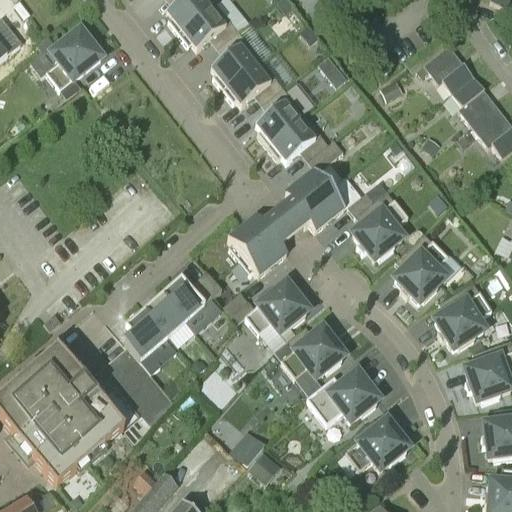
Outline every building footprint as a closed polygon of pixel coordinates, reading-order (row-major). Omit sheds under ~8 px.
[(177,40),(215,10),(207,0),(171,0),(178,8),(165,18),(170,24),(167,27),(177,40)] [(229,0),(220,7),(239,34),(249,26),(230,0),(229,0)] [(511,0),(491,0),(489,7),(511,15),(511,0)] [(212,44),(219,53),(238,38),(215,10),(177,40),(187,53),(191,50),(196,57),(212,44)] [(0,26),(0,66),(20,50),(0,26)] [(60,52),(51,59),(58,69),(45,79),(59,97),(100,64),(92,55),(97,52),(90,44),(86,47),(79,37),(75,40),(73,38),(59,49),(60,52)] [(222,96),(260,66),(238,38),(219,53),(226,62),(210,74),(215,81),(211,83),(222,96)] [(448,52),(422,71),(427,79),(438,92),(441,89),(450,101),(473,83),(448,52)] [(328,62),(317,70),(336,93),(347,85),(328,62)] [(257,101),(264,109),(282,94),(260,66),(222,96),(232,109),(236,107),(241,113),(257,101)] [(427,79),(422,71),(415,77),(420,84),(427,79)] [(456,116),(466,129),(471,136),(498,115),(473,83),(450,101),(460,113),(456,116)] [(385,107),(402,99),(396,87),(379,95),(385,107)] [(305,123),(282,94),(264,109),(271,118),(255,131),(260,137),(256,140),(266,153),(305,123)] [(462,155),(477,143),(487,155),(490,152),(500,165),(511,155),(511,133),(498,115),(471,136),(457,147),(462,155)] [(305,123),(266,153),(277,166),(280,163),(285,170),(302,156),(309,165),(327,151),(305,123)] [(428,144),(423,151),(432,158),(437,151),(428,144)] [(333,146),(327,151),(309,165),(318,177),(342,158),(333,146)] [(290,208),(286,211),(287,212),(291,209),(299,219),(331,193),(321,180),(318,183),(313,177),(312,178),(284,200),(290,208)] [(342,206),(331,193),(299,219),(307,229),(303,232),(304,233),(308,230),(314,238),(342,216),(343,215),(339,209),(342,206)] [(386,198),(372,208),(354,223),(361,232),(352,240),(359,249),(355,252),(362,260),(366,257),(373,267),(377,264),(378,266),(393,255),(392,252),(402,245),(394,235),(407,225),(386,198)] [(346,214),(354,223),(372,208),(365,199),(346,214)] [(438,199),(428,206),(438,218),(448,211),(438,199)] [(282,248),(283,250),(304,233),(303,232),(307,229),(299,219),(291,209),(287,212),(286,211),(266,227),(267,229),(263,232),(271,241),(278,251),(282,248)] [(228,254),(238,267),(271,241),(263,232),(267,229),(266,227),(262,230),(256,223),(228,245),(227,244),(226,245),(231,252),(228,254)] [(394,268),(402,277),(394,285),(402,294),(399,297),(406,305),(410,301),(418,309),(421,306),(423,308),(437,296),(435,293),(444,285),(435,276),(447,264),(423,240),(394,268)] [(271,241),(238,267),(249,281),(252,278),(257,284),(258,283),(286,260),(280,253),(283,250),(282,248),(278,251),(271,241)] [(221,296),(213,287),(205,278),(196,286),(212,304),(221,296)] [(173,291),(161,301),(185,329),(212,304),(196,286),(188,293),(183,288),(175,294),(173,291)] [(437,310),(444,320),(434,327),(440,337),(436,340),(442,348),(446,345),(452,356),(456,353),(458,356),(474,346),(472,343),(483,337),(476,326),(490,317),(472,288),(437,310)] [(271,330),(279,339),(288,331),(290,334),(305,322),(303,320),(306,317),(299,307),(303,304),(297,296),(293,299),(285,290),(244,323),(258,340),(271,330)] [(240,299),(221,313),(228,323),(247,308),(240,299)] [(167,345),(185,329),(161,301),(143,317),(167,345)] [(124,333),(127,336),(132,342),(123,350),(126,353),(125,354),(148,381),(176,356),(167,345),(143,317),(124,333)] [(42,329),(49,338),(60,328),(54,320),(42,329)] [(280,368),(294,385),(307,375),(314,384),(324,377),(326,379),(341,367),(339,365),(342,362),(335,353),(339,350),(333,342),(329,345),(321,335),(312,343),(305,333),(286,348),(293,358),(280,368)] [(172,408),(169,405),(161,396),(148,381),(125,354),(89,384),(56,345),(0,392),(0,427),(12,441),(8,444),(8,443),(6,444),(14,453),(19,449),(26,457),(21,461),(28,470),(30,469),(29,468),(32,465),(56,492),(119,433),(134,449),(172,408)] [(475,372),(465,376),(469,387),(464,389),(467,399),(472,397),(476,408),(480,407),(481,410),(499,403),(498,400),(510,396),(506,385),(511,382),(511,353),(510,347),(471,361),(475,372)] [(305,406),(325,432),(342,419),(349,428),(359,420),(361,423),(376,411),(374,409),(377,406),(370,397),(374,394),(367,385),(363,389),(356,379),(339,393),(333,385),(305,406)] [(172,385),(161,396),(169,405),(180,395),(172,385)] [(511,414),(494,417),(495,429),(484,430),(485,442),(480,443),(481,453),(486,453),(488,465),(492,464),(493,467),(511,464),(511,461),(511,414)] [(379,476),(389,469),(390,471),(405,459),(403,457),(407,454),(399,445),(403,442),(397,434),(393,437),(385,427),(344,460),(358,477),(371,467),(379,476)] [(245,473),(263,452),(245,437),(227,457),(245,473)] [(511,511),(511,477),(500,477),(499,489),(490,488),(489,500),(484,500),(483,510),(488,510),(488,511),(511,511)] [(156,489),(143,478),(133,490),(145,502),(156,489)] [(157,511),(176,492),(163,480),(156,489),(145,502),(135,511),(157,511)] [(323,511),(329,507),(320,498),(310,508),(314,511),(323,511)]
